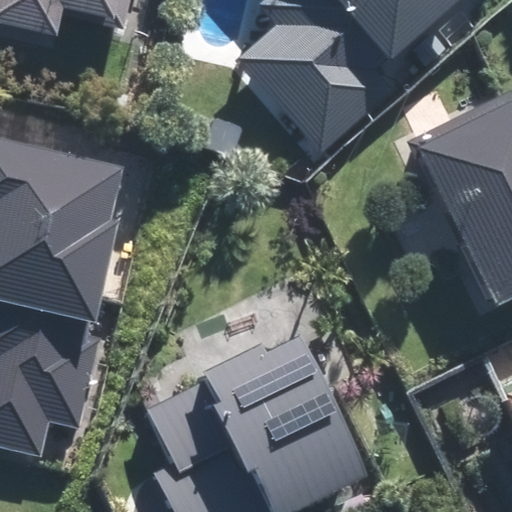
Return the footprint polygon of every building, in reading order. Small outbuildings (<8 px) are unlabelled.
[(0,0),(0,47),(12,50),(14,47),(58,56),(64,27),(111,38),(113,35),(125,37),(133,0),(0,0)] [(277,0),(260,16),(277,35),(238,68),(320,163),(394,98),(379,81),(387,73),(393,79),(467,12),(462,6),(468,0),(277,0)] [(511,89),(511,90),(406,141),(415,159),(421,156),(497,307),(511,299),(511,89)] [(151,107),(121,100),(116,125),(146,132),(151,107)] [(97,343),(120,242),(111,241),(123,188),(0,159),(0,455),(42,465),(50,431),(81,437),(100,349),(87,345),(88,341),(97,343)] [(368,475),(300,334),(266,352),(262,344),(206,371),(209,380),(147,407),(175,462),(155,472),(173,511),(302,511),(301,508),(368,475)]
